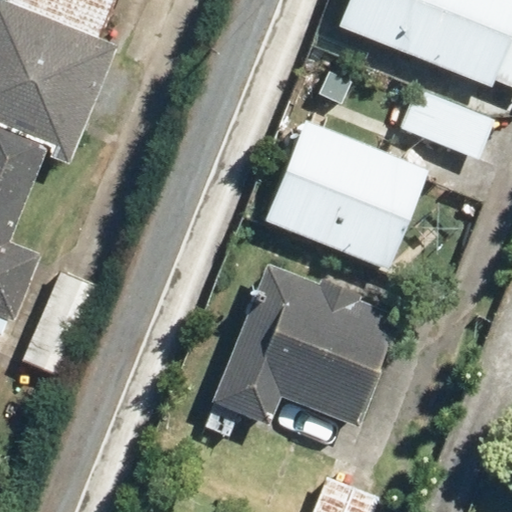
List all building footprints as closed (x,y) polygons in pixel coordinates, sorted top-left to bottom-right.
[(511,0),(344,0),(331,33),(490,96),(493,88),(511,95),(511,0)] [(111,51),(0,6),(0,131),(50,152),(46,161),(64,168),(111,51)] [(443,97),(415,87),(398,134),(474,162),(489,121),(474,115),(478,103),(445,90),(443,97)] [(392,156),(299,121),(259,227),(384,274),(428,159),(396,147),(392,156)] [(0,325),(1,323),(10,326),(36,259),(3,246),(40,152),(0,136),(0,325)] [(396,317),(257,265),(202,414),(265,437),(276,407),(352,435),(396,317)] [(62,380),(99,292),(57,275),(20,362),(62,380)] [(38,378),(20,366),(0,411),(35,426),(55,381),(38,378)] [(366,511),(375,491),(327,472),(310,511),(366,511)]
